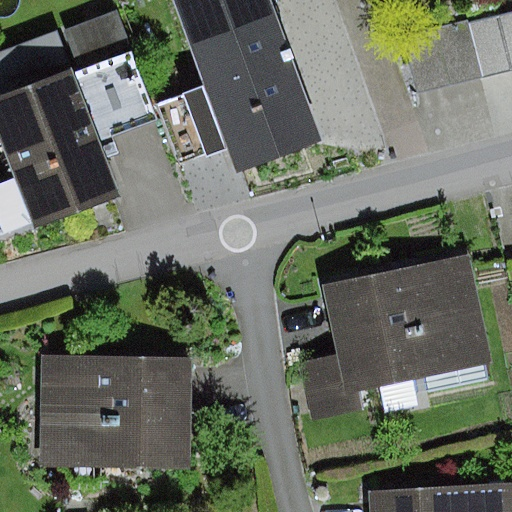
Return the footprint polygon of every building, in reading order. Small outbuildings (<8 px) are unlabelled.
[(272,0),(177,0),(208,88),(229,150),(238,173),(323,143),(272,0)] [(118,11),(64,31),(78,66),(131,46),(118,11)] [(511,14),(498,18),(511,71),(511,70),(511,14)] [(498,18),(406,40),(418,93),(511,71),(498,18)] [(135,53),(74,74),(104,160),(120,154),(114,138),(160,122),(135,53)] [(0,187),(0,237),(118,195),(104,160),(74,74),(0,101),(0,124),(20,180),(0,187)] [(229,150),(208,88),(160,104),(181,166),(229,150)] [(468,257),(326,287),(341,354),(306,361),(319,422),(362,412),(356,385),(489,357),(468,257)] [(194,357),(42,354),(39,465),(191,468),(194,357)] [(511,511),(511,492),(374,498),(374,511),(511,511)]
